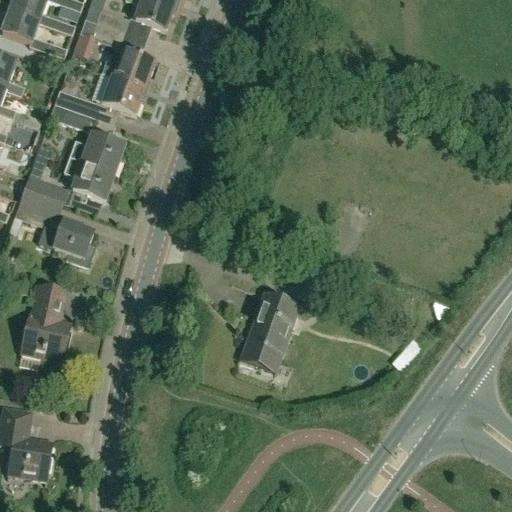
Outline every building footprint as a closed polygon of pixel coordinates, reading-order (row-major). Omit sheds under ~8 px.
[(41,18),(47,3),(48,0),(46,0),(15,0),(11,13),(39,24),(38,27),(54,33),(57,24),(41,18)] [(64,0),(46,0),(48,0),(47,3),(63,9),(66,1),(64,0)] [(66,0),(66,1),(63,9),(63,10),(80,17),(83,7),(66,0)] [(165,36),(175,9),(150,0),(125,0),(124,4),(140,10),(134,25),(165,36)] [(178,0),(150,0),(175,9),(178,0)] [(125,39),(130,24),(89,9),(84,24),(95,28),(125,39)] [(33,41),(38,27),(39,24),(11,13),(2,37),(30,47),(29,50),(64,63),(67,54),(49,47),(33,41)] [(57,24),(54,33),(54,34),(72,40),(75,30),(57,24)] [(125,39),(95,28),(84,24),(79,37),(91,41),(120,52),(125,39)] [(114,83),(144,94),(154,68),(123,57),(118,72),(106,68),(102,79),(110,82),(113,83),(114,83)] [(0,88),(6,91),(5,95),(20,101),(24,92),(8,86),(15,68),(0,61),(0,88)] [(144,94),(114,83),(110,82),(100,108),(135,121),(144,94)] [(0,110),(0,108),(5,95),(6,91),(0,88),(0,119),(12,124),(15,116),(0,110)] [(91,121),(96,107),(59,94),(54,108),(91,121)] [(86,135),(91,121),(54,108),(49,122),(86,135)] [(69,164),(114,180),(124,152),(92,141),(88,152),(75,147),(69,164)] [(49,157),(39,153),(36,162),(46,166),(49,157)] [(104,207),(114,180),(69,164),(63,179),(76,184),(72,196),(104,207)] [(0,172),(6,175),(9,168),(0,165),(0,172)] [(69,195),(29,180),(24,195),(63,209),(69,195)] [(60,207),(24,195),(8,237),(17,240),(22,225),(43,232),(43,233),(59,239),(53,254),(67,259),(65,264),(87,272),(94,252),(88,250),(92,238),(57,226),(63,209),(60,207)] [(304,271),(310,255),(287,247),(279,269),(294,275),(297,269),(304,271)] [(61,368),(70,329),(59,326),(66,297),(37,290),(21,358),(61,368)] [(275,378),(298,312),(263,300),(240,366),(275,378)] [(411,364),(402,356),(392,367),(402,375),(411,364)] [(4,414),(0,436),(0,450),(11,453),(7,478),(46,485),(52,449),(25,444),(29,419),(4,414)] [(39,426),(35,437),(53,443),(57,432),(39,426)]
